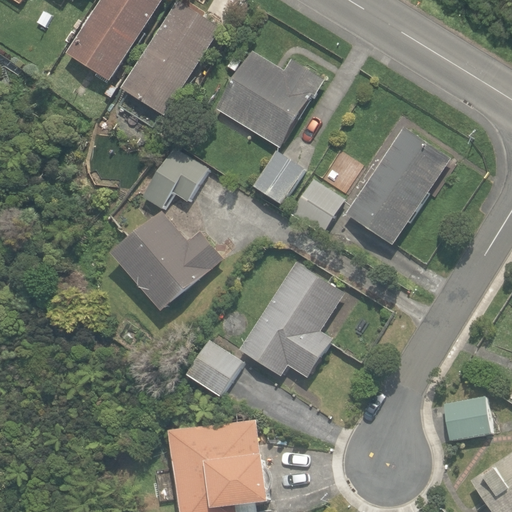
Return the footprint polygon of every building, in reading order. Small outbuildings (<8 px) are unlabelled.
[(105,0),(71,55),(115,83),(168,0),(105,0)] [(126,91),(170,118),(225,30),(181,2),(126,91)] [(270,142),(283,150),(288,142),(316,97),(319,99),(329,82),(295,61),(287,73),(256,53),(220,111),(270,142)] [(229,67),(237,71),(243,61),(235,57),(229,67)] [(350,216),(397,248),(454,161),(407,129),(350,216)] [(145,199),(166,212),(177,194),(191,203),(211,169),(176,148),(145,199)] [(280,153),(256,188),(284,207),(308,172),(280,153)] [(294,217),(326,236),(348,201),(316,181),(294,217)] [(116,256),(167,313),(227,260),(204,234),(192,244),(165,213),(116,256)] [(291,367),(311,379),(336,340),(322,332),(347,294),(300,264),(243,351),(284,378),(291,367)] [(190,376),(224,398),(247,364),(213,341),(190,376)] [(447,405),(453,443),(495,435),(488,398),(447,405)] [(177,431),(187,511),(242,511),(242,507),(274,503),(268,456),(262,457),(257,420),(177,431)] [(511,511),(511,455),(474,481),(494,511),(511,511)]
